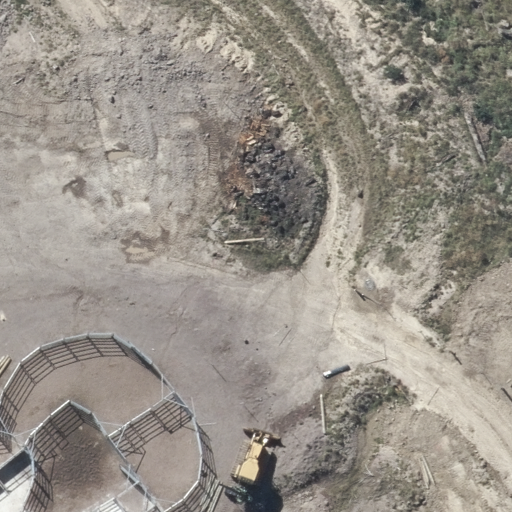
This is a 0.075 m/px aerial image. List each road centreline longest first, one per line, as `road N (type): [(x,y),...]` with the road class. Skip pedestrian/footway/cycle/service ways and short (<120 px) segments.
road 1 (track): [(43,511),(169,394),(295,156)]
road 2 (track): [(250,239),(365,323),(511,504)]
